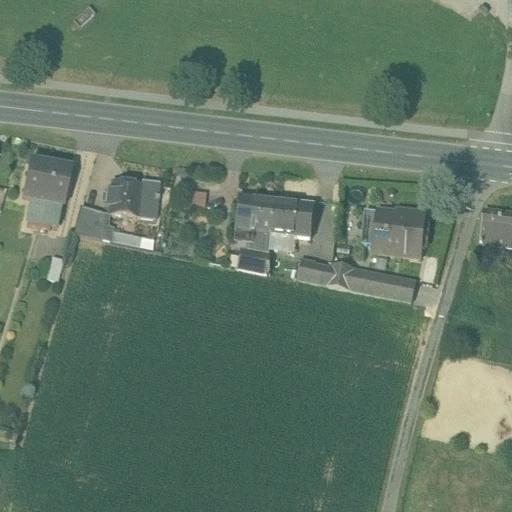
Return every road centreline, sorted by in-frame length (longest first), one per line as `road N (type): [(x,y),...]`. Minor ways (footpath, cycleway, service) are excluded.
road 1 (primary): [(481,164),(0,107)]
road 2 (residential): [(388,511),(481,164)]
